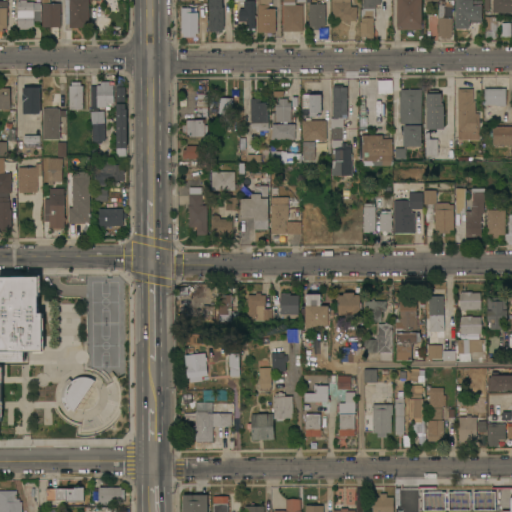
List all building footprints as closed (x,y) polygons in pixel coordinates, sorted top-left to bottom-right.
[(0,0),(8,0),(7,7),(7,27),(3,27),(3,31),(0,31),(0,0)] [(20,1),(20,0),(26,0),(26,2),(33,1),(33,2),(41,2),(41,10),(34,11),(34,26),(32,26),(32,29),(20,29),(20,26),(18,26),(17,1),(20,1)] [(50,0),(50,3),(61,3),(61,26),(42,26),(42,0),(50,0)] [(89,0),(89,25),(70,25),(69,0),(89,0)] [(256,15),(256,17),(254,17),(255,31),(246,31),(246,21),(237,21),(237,10),(239,10),(239,8),(242,8),(242,1),(245,1),(245,0),(254,0),(254,15),(256,15)] [(257,4),(257,0),(272,0),(272,5),(269,5),(269,8),(276,8),(276,32),(258,32),(258,4),(257,4)] [(281,24),(281,1),(282,1),(282,0),(294,0),(294,5),(302,5),(302,31),(283,31),(282,24),(281,24)] [(350,0),(350,6),(357,6),(357,20),(337,21),(337,19),(337,18),(336,18),(336,17),(335,17),(332,17),(332,0),(350,0)] [(362,0),(379,0),(379,4),(375,4),(375,8),(374,8),(374,18),(372,18),(372,38),(366,38),(366,36),(361,36),(360,36),(360,35),(359,22),(361,22),(361,9),(362,9),(362,0)] [(397,0),(421,0),(422,29),(397,29),(397,0)] [(454,0),(472,0),(472,5),(482,6),(481,22),(468,21),(468,30),(454,30),(454,0)] [(511,0),(511,12),(509,12),(509,13),(507,13),(507,12),(493,12),(493,0),(511,0)] [(309,3),(326,3),(326,27),(321,27),(321,29),(313,29),(313,26),(309,26),(309,3)] [(209,7),(218,7),(218,5),(224,5),(224,7),(224,27),(222,27),(223,31),(209,31),(209,7)] [(438,18),(438,5),(444,5),(444,18),(451,18),(451,36),(449,36),(449,39),(440,39),(440,36),(437,36),(437,18),(438,18)] [(181,7),(191,7),(191,12),(198,12),(198,33),(196,33),(196,37),(184,37),(184,33),(181,33),(181,7)] [(484,16),(496,16),(495,31),(494,31),(494,38),(491,38),(491,39),(484,39),(484,16)] [(501,23),(508,23),(509,36),(501,37),(501,23)] [(76,85),(76,81),(81,81),(81,85),(83,85),(83,109),(69,109),(69,85),(76,85)] [(97,85),(101,85),(101,81),(109,81),(109,85),(113,84),(114,103),(107,103),(107,107),(97,107),(97,85)] [(0,87),(10,87),(10,108),(10,110),(3,111),(3,109),(0,109),(0,87)] [(40,87),(40,101),(41,101),(41,103),(40,103),(40,113),(23,114),(23,87),(40,87)] [(125,87),(125,109),(127,109),(127,147),(126,147),(126,156),(116,156),(116,87),(125,87)] [(330,129),(330,119),(332,119),(332,87),(346,87),(346,118),(343,118),(343,128),(341,128),(341,139),(331,139),(331,129),(330,129)] [(473,88),(473,100),(475,100),(475,113),(479,113),(479,139),(458,139),(458,88),(473,88)] [(504,88),(505,106),(495,106),(495,105),(483,105),(483,88),(504,88)] [(400,116),(400,96),(400,89),(422,89),(422,123),(400,123),(400,116)] [(434,93),(434,90),(438,90),(438,93),(441,93),(441,103),(443,103),(443,106),(444,106),(444,128),(427,129),(426,93),(434,93)] [(195,115),(195,112),(197,112),(197,93),(208,94),(208,116),(197,116),(197,115),(195,115)] [(315,112),(316,117),(309,117),(308,108),(301,108),(301,94),(308,94),(320,94),(321,112),(315,112)] [(217,128),(219,97),(233,98),(231,129),(217,128)] [(260,98),(261,102),(268,102),(268,122),(268,130),(256,130),(256,128),(252,128),(252,123),(251,123),(251,98),(260,98)] [(275,111),(274,102),(278,102),(278,98),(287,98),(287,102),(290,102),(291,111),(290,111),(290,121),(275,122),(275,111)] [(45,108),(45,107),(58,107),(58,108),(60,108),(60,138),(43,139),(43,108),(45,108)] [(500,121),(487,121),(487,109),(499,109),(500,121)] [(93,140),(92,123),(91,124),(91,111),(104,110),(106,140),(93,140)] [(204,124),(208,124),(208,136),(186,137),(186,132),(182,132),(182,125),(186,125),(186,120),(204,119),(204,124)] [(326,120),(326,140),(303,140),(303,120),(326,120)] [(295,124),(295,130),(295,139),(272,139),(272,124),(295,123),(295,124)] [(421,146),(408,146),(408,147),(404,147),(404,146),(403,146),(403,125),(421,125),(421,146)] [(490,136),(490,132),(493,132),(493,126),(511,126),(511,144),(498,144),(498,146),(493,146),(493,144),(493,136),(490,136)] [(382,134),(383,138),(392,138),(392,160),(363,161),(362,135),(382,134)] [(40,147),(24,147),(24,135),(40,135),(40,147)] [(438,139),(438,156),(426,156),(425,139),(438,139)] [(331,175),(331,167),(331,160),(334,160),(334,153),(334,148),(331,148),(331,140),(341,140),(341,143),(345,143),(345,145),(350,145),(350,161),(351,161),(351,175),(331,175)] [(7,152),(13,152),(13,157),(7,156),(7,155),(0,155),(0,141),(7,141),(7,152)] [(58,156),(58,141),(66,141),(66,156),(58,156)] [(314,141),(314,160),(302,160),(301,141),(314,141)] [(202,145),(207,145),(207,157),(202,157),(202,158),(183,158),(183,149),(186,149),(186,145),(202,145)] [(292,156),(292,161),(286,161),(286,162),(271,162),(271,153),(274,153),(274,151),(277,151),(277,153),(280,153),(280,152),(281,152),(281,151),(284,151),(284,152),(285,152),(285,153),(286,153),(286,157),(292,156)] [(246,154),(259,154),(259,162),(246,162),(246,154)] [(11,172),(11,178),(12,178),(12,183),(11,183),(11,192),(0,192),(0,157),(4,157),(4,172),(11,172)] [(54,181),(54,184),(48,184),(49,157),(63,158),(62,181),(54,181)] [(94,170),(95,170),(95,161),(110,161),(111,164),(123,164),(123,169),(125,169),(125,173),(123,173),(124,180),(106,180),(106,185),(94,185),(94,170)] [(36,166),(36,163),(41,163),(42,175),(37,175),(37,191),(19,192),(18,167),(36,166)] [(85,221),(85,223),(69,223),(69,195),(72,195),(72,171),(90,171),(90,221),(85,221)] [(234,190),(211,190),(211,171),(234,171),(234,190)] [(249,193),(254,193),(254,185),(268,185),(268,229),(254,229),(254,217),(242,217),(241,198),(249,198),(249,193)] [(351,198),(341,197),(341,199),(335,199),(335,198),(330,198),(330,187),(335,187),(335,185),(339,185),(339,186),(340,186),(340,187),(341,187),(341,191),(351,192),(351,198)] [(197,234),(197,226),(189,226),(189,193),(190,193),(190,187),(202,187),(202,193),(203,193),(203,205),(207,205),(207,234),(197,234)] [(108,188),(108,200),(95,200),(95,188),(108,188)] [(450,229),(450,233),(439,233),(439,230),(435,230),(435,204),(434,204),(434,222),(427,222),(426,204),(424,204),(424,190),(437,190),(437,202),(449,202),(449,203),(450,203),(450,204),(454,204),(454,229),(450,229)] [(464,190),(464,211),(462,211),(462,218),(458,218),(457,211),(456,190),(464,190)] [(66,216),(66,220),(64,220),(64,227),(49,227),(49,213),(43,213),(43,198),(49,198),(49,191),(65,191),(64,216),(66,216)] [(410,200),(409,192),(423,192),(423,209),(412,209),(412,212),(415,212),(415,233),(395,233),(394,200),(410,200)] [(466,236),(466,221),(466,210),(473,210),(473,201),(473,192),(485,192),(485,202),(484,202),(484,213),(482,213),(482,236),(466,236)] [(0,193),(4,193),(4,197),(9,197),(17,197),(17,209),(11,209),(12,227),(7,227),(7,230),(0,230),(0,193)] [(239,210),(226,210),(226,196),(239,196),(239,210)] [(363,228),(363,224),(364,224),(364,206),(365,206),(365,203),(375,203),(375,206),(376,206),(376,230),(370,230),(370,232),(364,232),(364,228),(363,228)] [(288,204),(288,218),(287,218),(287,220),(285,220),(285,224),(286,224),(286,227),(285,227),(285,234),(271,234),(270,204),(288,204)] [(123,212),(127,212),(127,217),(123,217),(123,225),(106,225),(106,229),(101,229),(101,225),(99,225),(99,208),(123,208),(123,212)] [(487,223),(487,220),(488,220),(488,209),(505,209),(505,233),(508,233),(508,221),(509,221),(509,214),(511,214),(511,244),(505,244),(505,234),(499,234),(499,238),(492,237),(493,234),(487,234),(487,223)] [(386,213),(386,211),(391,211),(391,213),(392,213),(392,224),(392,228),(392,232),(386,232),(386,230),(380,230),(380,213),(386,213)] [(233,234),(222,234),(222,236),(218,236),(218,234),(212,235),(211,215),(219,215),(219,216),(220,216),(220,218),(233,218),(233,234)] [(301,221),(301,233),(288,233),(288,221),(301,221)] [(0,275),(39,275),(40,306),(40,311),(43,311),(43,350),(0,350),(0,275)] [(198,319),(198,307),(205,307),(205,300),(219,300),(219,292),(226,292),(226,294),(232,294),(232,295),(240,296),(239,319),(198,319)] [(256,295),(256,292),(261,293),(261,295),(265,295),(265,294),(271,294),(270,308),(272,308),(271,320),(255,320),(255,319),(247,318),(248,295),(256,295)] [(344,295),(344,293),(354,292),(354,294),(360,294),(360,302),(361,302),(361,307),(360,307),(361,314),(339,315),(338,295),(344,295)] [(460,292),(471,292),(479,292),(480,309),(465,309),(465,310),(460,310),(460,309),(459,310),(459,293),(460,293),(460,292)] [(290,295),(299,295),(299,318),(284,318),(284,313),(280,313),(280,310),(279,310),(279,307),(280,307),(280,293),(290,293),(290,295)] [(306,294),(321,294),(321,305),(328,305),(329,326),(313,326),(313,328),(306,328),(306,326),(305,326),(305,305),(306,305),(306,294)] [(427,332),(427,320),(429,320),(429,295),(444,295),(444,331),(440,331),(440,344),(441,344),(441,350),(450,350),(450,341),(455,341),(455,342),(457,342),(457,339),(480,339),(486,339),(486,351),(472,351),(472,353),(458,353),(458,352),(456,352),(456,361),(426,361),(426,344),(429,344),(429,332),(427,332)] [(507,309),(508,320),(503,321),(503,329),(491,329),(490,321),(487,321),(487,310),(488,310),(488,297),(507,297),(507,309)] [(396,334),(396,318),(401,318),(400,300),(401,300),(401,298),(417,298),(417,322),(426,322),(426,341),(411,342),(412,360),(397,360),(396,334)] [(366,301),(372,301),(372,299),(375,299),(375,301),(386,301),(386,311),(381,311),(381,322),(366,322),(366,301)] [(462,316),(473,315),(473,317),(481,316),(481,333),(461,334),(460,317),(462,317),(462,316)] [(380,360),(380,352),(365,352),(365,339),(376,339),(376,336),(378,336),(378,323),(393,323),(392,360),(380,360)] [(302,342),(287,343),(287,328),(302,328),(302,342)] [(500,332),(511,331),(511,350),(501,351),(500,332)] [(270,356),(270,353),(271,353),(270,347),(284,346),(284,355),(287,355),(288,361),(286,362),(287,371),(273,372),(271,356),(270,356)] [(341,347),(351,347),(351,352),(352,352),(352,349),(363,349),(364,362),(341,362),(341,347)] [(206,356),(207,356),(208,361),(207,361),(208,375),(203,376),(203,381),(191,382),(190,377),(188,377),(186,355),(206,352),(206,356)] [(240,376),(230,376),(230,357),(240,357),(240,376)] [(258,376),(258,372),(259,372),(259,367),(271,367),(272,390),(260,390),(259,376),(258,376)] [(377,369),(377,382),(364,382),(364,369),(377,369)] [(409,417),(409,398),(410,398),(410,393),(412,393),(411,387),(410,387),(410,379),(409,379),(409,374),(409,369),(418,369),(418,379),(420,379),(420,386),(422,386),(422,398),(423,398),(423,417),(421,417),(421,420),(425,420),(426,445),(425,445),(425,447),(419,447),(419,445),(416,445),(415,417),(409,417)] [(351,375),(351,378),(355,378),(355,383),(351,383),(351,389),(337,389),(337,375),(351,375)] [(488,377),(491,377),(491,375),(511,375),(511,389),(505,389),(505,391),(488,391),(488,377)] [(72,410),(81,397),(85,392),(87,388),(94,379),(92,378),(90,377),(88,376),(86,376),(83,376),(81,376),(79,376),(76,377),(74,378),(72,379),(71,380),(68,377),(66,379),(64,382),(63,385),(62,388),(61,391),(60,397),(61,402),(64,406),(66,410),(67,408),(69,407),(72,410)] [(391,381),(391,393),(388,393),(388,396),(381,396),(381,393),(377,393),(377,382),(391,381)] [(430,407),(430,391),(426,391),(426,384),(431,384),(431,387),(444,387),(444,395),(445,395),(446,407),(442,407),(442,419),(427,419),(427,407),(430,407)] [(317,385),(328,385),(328,399),(330,399),(330,401),(320,401),(320,403),(317,403),(317,401),(305,401),(305,393),(317,393),(317,385)] [(275,393),(278,393),(278,392),(282,392),(282,393),(285,393),(285,396),(292,396),(293,418),(286,418),(286,420),(277,421),(277,418),(274,418),(273,397),(275,397),(275,393)] [(354,392),(354,414),(354,436),(343,436),(343,438),(340,438),(340,436),(337,436),(337,429),(339,429),(339,413),(338,413),(338,403),(344,403),(344,392),(354,392)] [(404,392),(404,432),(404,434),(396,434),(396,432),(395,432),(395,392),(404,392)] [(501,411),(489,411),(489,394),(501,394),(501,411)] [(374,401),(384,402),(384,404),(393,404),(393,414),(391,414),(391,433),(387,433),(387,437),(377,437),(377,433),(372,433),(373,415),(365,415),(365,404),(374,404),(374,401)] [(193,430),(193,425),(194,425),(195,411),(195,410),(198,410),(198,411),(206,411),(206,413),(230,413),(230,426),(212,426),(212,442),(195,442),(195,430),(193,430)] [(247,429),(247,424),(251,424),(250,414),(273,413),(274,439),(251,440),(251,429),(247,429)] [(320,429),(321,429),(321,436),(305,436),(305,429),(306,429),(306,414),(320,413),(320,429)] [(479,416),(480,442),(459,442),(459,416),(479,416)] [(444,420),(444,438),(442,438),(443,442),(435,442),(435,441),(428,441),(428,420),(444,420)] [(505,439),(498,439),(498,443),(497,443),(497,446),(487,446),(487,423),(497,423),(505,423),(505,439)] [(74,487),(84,487),(84,501),(67,501),(67,500),(57,500),(56,489),(74,488),(74,487)] [(122,489),(125,489),(125,499),(122,499),(122,503),(99,504),(99,487),(122,487),(122,489)] [(353,487),(338,488),(339,506),(354,506),(353,487)] [(16,498),(19,498),(19,501),(21,501),(21,511),(0,511),(0,490),(16,490),(16,498)] [(471,509),(491,510),(492,492),(472,491),(471,509)] [(380,493),(387,493),(387,497),(393,497),(393,511),(373,511),(373,497),(380,497),(380,493)] [(435,502),(434,509),(442,510),(443,493),(436,493),(436,502),(435,502)] [(447,510),(467,509),(466,493),(447,494),(447,510)] [(182,511),(182,495),(207,494),(207,511),(182,511)] [(213,503),(213,496),(229,496),(229,503),(228,503),(228,511),(213,511),(213,503)] [(274,511),(274,510),(286,510),(286,499),(301,499),(301,511),(274,511)]
